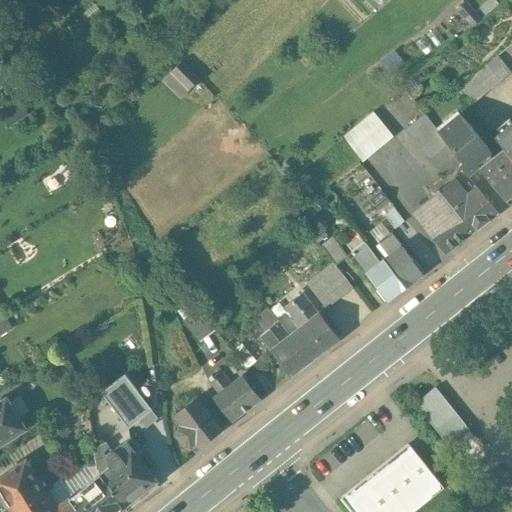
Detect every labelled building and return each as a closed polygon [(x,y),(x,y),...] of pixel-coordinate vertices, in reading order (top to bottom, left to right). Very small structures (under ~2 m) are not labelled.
[(511,2),(499,12),(501,16),(499,18),(502,21),(504,19),(511,27),(511,2)] [(478,17),(463,3),(455,12),(470,26),(478,17)] [(498,55),(457,88),(471,105),(511,72),(498,55)] [(199,79),(181,61),(163,80),(172,89),(180,80),(189,89),(199,79)] [(344,135),(365,160),(396,135),(375,109),(344,135)] [(483,120),(476,112),(470,117),(477,125),(483,120)] [(462,134),(448,117),(436,127),(450,144),(462,134)] [(511,122),(495,136),(505,148),(511,156),(511,122)] [(511,156),(505,148),(494,156),(491,152),(477,163),(509,204),(511,201),(511,156)] [(460,163),(451,151),(447,154),(451,159),(442,167),(447,174),(460,163)] [(475,181),(464,167),(457,173),(459,175),(468,187),(475,181)] [(459,175),(416,209),(449,251),(498,212),(479,189),(473,194),(468,187),(459,175)] [(391,233),(379,243),(389,256),(401,246),(391,233)] [(334,236),(322,246),(336,265),(349,255),(334,236)] [(381,262),(365,241),(351,252),(367,273),(381,262)] [(422,273),(401,246),(389,256),(385,259),(406,286),(412,281),(422,273)] [(406,286),(385,259),(381,262),(367,273),(388,299),(398,291),(399,292),(406,286)] [(333,262),(306,285),(325,308),(352,286),(333,262)] [(340,339),(304,293),(285,307),(300,327),(290,335),(289,336),(309,362),(338,340),(340,339)] [(212,332),(196,312),(184,321),(200,342),(212,332)] [(6,315),(0,318),(0,335),(14,327),(6,315)] [(290,335),(279,321),(261,334),(292,376),(294,374),(309,362),(289,336),(290,335)] [(230,383),(220,371),(208,380),(218,393),(213,397),(232,421),(260,399),(241,375),(230,383)] [(102,392),(129,427),(152,410),(125,375),(102,392)] [(471,431),(435,387),(415,404),(451,448),(471,431)] [(197,396),(174,414),(182,423),(177,427),(176,432),(185,444),(191,444),(195,441),(199,447),(223,428),(197,396)] [(7,398),(0,402),(0,446),(27,429),(7,398)] [(89,418),(70,421),(77,469),(96,467),(89,418)] [(64,432),(58,422),(42,432),(48,442),(64,432)] [(107,456),(106,458),(107,461),(111,466),(101,473),(125,504),(156,480),(133,451),(139,447),(131,438),(115,451),(112,451),(110,452),(108,454),(107,456)] [(409,443),(342,497),(354,511),(412,511),(444,487),(409,443)] [(27,461),(0,477),(0,487),(6,497),(4,499),(4,501),(4,503),(5,506),(6,508),(9,509),(11,510),(13,509),(15,511),(34,500),(46,492),(27,461)] [(101,473),(69,499),(79,511),(115,511),(125,504),(101,473)] [(457,481),(454,477),(448,481),(452,485),(457,481)] [(46,492),(34,500),(40,511),(41,511),(57,501),(50,489),(46,492)] [(40,511),(34,500),(15,511),(14,511),(79,511),(69,499),(52,511),(40,511)]
